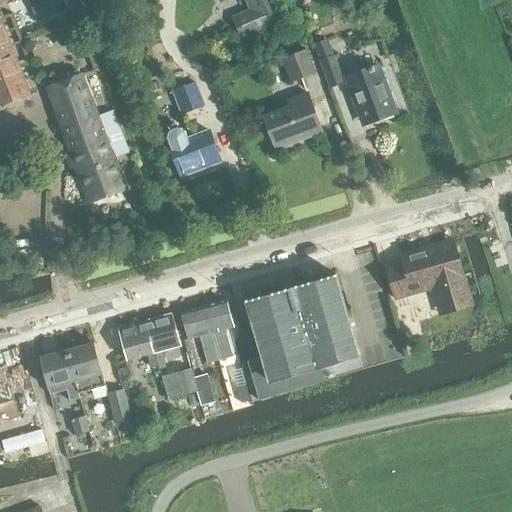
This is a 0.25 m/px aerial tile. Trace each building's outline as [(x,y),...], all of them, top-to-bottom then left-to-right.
[(63,0),(29,0),(37,20),(66,9),(63,0)] [(288,22),(278,0),(244,0),(249,9),(231,17),(241,41),(288,22)] [(0,106),(31,94),(1,17),(0,17),(0,106)] [(327,38),(314,43),(320,60),(330,88),(344,83),(333,55),(327,38)] [(291,83),(316,73),(308,49),(281,59),(291,83)] [(364,125),(396,113),(377,64),(345,76),(364,125)] [(99,115),(83,73),(74,76),(73,75),(55,82),(53,84),(44,88),(89,203),(127,188),(115,157),(129,152),(113,110),(99,115)] [(181,115),(182,115),(205,106),(196,82),(172,91),(181,115)] [(276,149),(323,132),(307,92),(286,100),(288,105),(263,115),(276,149)] [(188,138),(185,131),(178,127),(170,130),(168,134),(167,138),(181,176),(221,161),(209,130),(188,138)] [(474,306),(454,238),(400,254),(402,262),(386,267),(396,301),(431,290),(439,317),(474,306)] [(314,370),(360,356),(337,275),(245,301),(263,361),(248,365),(258,401),(318,383),(314,370)] [(204,305),(214,342),(219,360),(233,357),(226,330),(234,328),(227,299),(204,305)] [(204,305),(182,311),(189,340),(201,337),(203,345),(208,363),(219,360),(214,342),(204,305)] [(172,314),(145,321),(158,367),(159,370),(167,367),(164,356),(166,355),(165,351),(181,346),(172,314)] [(151,369),(158,367),(145,321),(119,329),(128,361),(147,356),(151,369)] [(67,350),(77,388),(78,394),(106,386),(94,343),(67,350)] [(64,391),(77,388),(67,350),(40,358),(49,389),(62,386),(64,391)] [(174,373),(162,376),(169,400),(177,398),(181,413),(202,407),(202,406),(194,378),(194,377),(192,368),(188,356),(171,361),(175,373),(174,373)] [(18,365),(0,369),(0,390),(6,413),(24,408),(29,424),(41,421),(33,390),(25,392),(18,365)] [(194,377),(194,378),(202,406),(215,402),(207,374),(194,377)] [(115,425),(132,420),(124,388),(107,393),(115,425)] [(75,436),(90,431),(85,416),(71,420),(75,436)]
